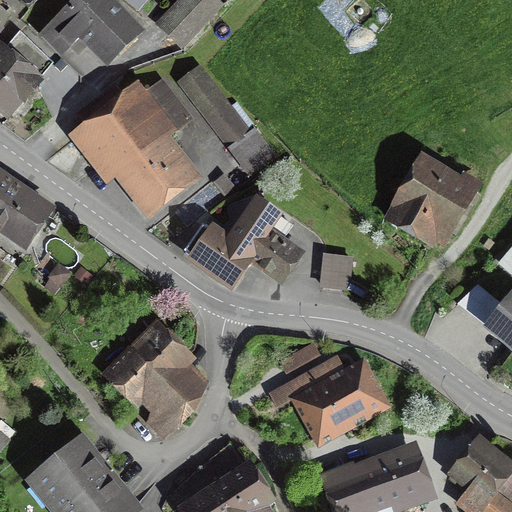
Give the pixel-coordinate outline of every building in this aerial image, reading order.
[(103,0),(77,0),(41,34),(57,51),(78,32),(105,61),(135,34),(103,0)] [(215,0),(184,0),(165,21),(162,24),(181,42),(218,3),(215,0)] [(18,33),(0,52),(0,107),(2,110),(16,94),(22,99),(53,65),(18,33)] [(199,71),(182,83),(234,153),(251,141),(199,71)] [(116,86),(78,116),(88,129),(74,140),(101,176),(112,167),(147,211),(192,176),(164,140),(189,120),(161,84),(147,95),(137,82),(122,94),(116,86)] [(258,136),(251,141),(234,153),(249,174),(273,157),(258,136)] [(465,212),(477,193),(426,164),(414,184),(465,212)] [(0,230),(26,246),(47,216),(0,184),(0,230)] [(436,224),(453,234),(465,212),(414,184),(394,218),(428,237),(436,224)] [(205,225),(187,249),(184,253),(230,287),(250,260),(281,282),(301,254),(281,240),(292,225),(257,199),(226,241),(205,225)] [(511,247),(501,262),(511,271),(511,247)] [(347,261),(325,257),(320,286),(342,290),(347,261)] [(511,299),(491,326),(511,342),(511,299)] [(158,330),(134,351),(191,414),(205,385),(193,371),(190,375),(182,365),(188,359),(158,330)] [(134,351),(108,373),(134,402),(144,393),(157,408),(146,418),(164,438),(191,414),(134,351)] [(292,382),(321,434),(363,411),(367,417),(386,406),(362,363),(339,375),(331,360),(292,382)] [(511,465),(483,442),(456,474),(472,487),(462,500),(477,511),(511,511),(511,510),(504,504),(511,493),(511,465)] [(81,445),(35,480),(60,511),(132,511),(133,511),(81,445)] [(230,445),(177,486),(186,501),(244,464),(230,445)] [(361,463),(322,478),(334,511),(384,511),(425,497),(409,453),(363,469),(361,463)] [(250,471),(215,495),(226,511),(256,511),(254,508),(269,498),(250,471)] [(226,511),(215,495),(187,511),(226,511)]
